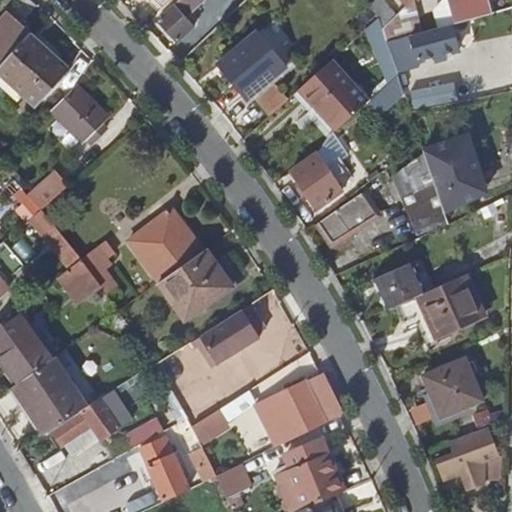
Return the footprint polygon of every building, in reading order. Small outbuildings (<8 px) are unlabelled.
[(154,0),(164,9),(172,0),(154,0)] [(181,0),(159,22),(180,43),(196,26),(188,18),(206,0),(181,0)] [(364,0),(378,18),(393,11),(384,0),(364,0)] [(448,0),(455,24),(493,14),(489,0),(448,0)] [(0,22),(0,66),(28,35),(30,33),(9,13),(0,22)] [(458,46),(453,24),(411,35),(418,57),(458,46)] [(218,62),(218,63),(247,98),(270,79),(285,66),(257,32),(218,62)] [(28,35),(0,66),(0,89),(15,105),(24,97),(36,108),(68,73),(28,35)] [(321,103),(344,128),(370,102),(332,58),(300,87),(317,107),(321,103)] [(77,86),(52,111),(84,143),(109,117),(77,86)] [(273,111),(286,99),(277,88),(263,101),(273,111)] [(431,171),(445,210),(479,195),(472,170),(477,169),(466,137),(425,153),(431,171)] [(431,171),(425,153),(395,176),(401,194),(431,171)] [(318,154),(291,174),(317,209),(344,189),(335,177),(339,175),(336,170),(332,173),(318,154)] [(472,170),(479,195),(486,192),(477,169),(472,170)] [(443,211),(445,210),(431,171),(401,194),(414,230),(416,237),(447,223),(443,211)] [(28,196),(41,211),(69,186),(60,177),(43,193),(37,188),(28,196)] [(365,193),(322,223),(336,245),(353,233),(349,227),(375,208),(365,193)] [(68,272),(82,261),(62,236),(41,211),(28,222),(68,272)] [(179,270),(203,253),(173,211),(150,227),(149,228),(154,236),(146,241),(152,249),(159,243),(179,270)] [(130,241),(159,284),(179,270),(159,243),(152,249),(146,241),(154,236),(149,228),(130,241)] [(105,242),(82,261),(95,278),(111,266),(106,261),(114,254),(105,242)] [(220,269),(206,250),(203,253),(179,270),(159,284),(185,321),(237,285),(225,266),(220,269)] [(95,278),(82,261),(68,272),(86,298),(101,287),(95,278)] [(388,309),(400,304),(420,295),(425,292),(411,263),(375,279),(388,309)] [(487,316),(469,273),(425,292),(420,295),(440,338),(487,316)] [(420,295),(400,304),(409,327),(421,322),(435,354),(445,350),(440,338),(420,295)] [(215,327),(199,337),(217,365),(259,338),(252,327),(260,322),(250,305),(243,309),(215,327)] [(0,353),(0,355),(19,383),(54,358),(20,310),(0,325),(0,348),(2,352),(0,353)] [(46,434),(89,407),(57,357),(54,358),(19,383),(34,405),(29,408),(46,434)] [(425,376),(441,417),(483,401),(466,360),(425,376)] [(267,421),(279,446),(343,414),(322,374),(311,380),(310,378),(271,397),(280,415),(267,421)] [(108,395),(89,407),(53,432),(63,447),(92,428),(102,441),(121,429),(104,405),(111,400),(108,395)] [(219,411),(191,429),(199,442),(227,424),(219,411)] [(480,430),(449,441),(454,455),(437,462),(444,481),(461,475),(467,492),(484,486),(486,462),(498,457),(487,427),(480,430)] [(133,438),(138,447),(147,442),(141,433),(133,438)] [(139,449),(164,502),(190,489),(183,476),(187,475),(176,453),(173,454),(166,438),(139,449)] [(295,511),(306,508),(331,497),(345,491),(328,454),(321,438),(287,453),(291,464),(276,471),(293,511),(295,511)] [(203,483),(216,477),(202,449),(190,454),(203,483)] [(250,486),(241,464),(216,477),(225,496),(250,486)] [(295,511),(337,511),(331,497),(306,508),(295,511)]
